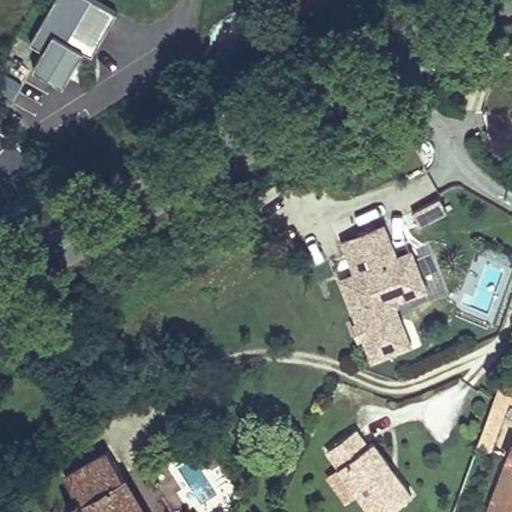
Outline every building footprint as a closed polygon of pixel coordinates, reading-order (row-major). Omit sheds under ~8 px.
[(116,11),(96,0),(54,0),(30,41),(43,49),(33,66),(63,83),(83,49),(92,54),(116,11)] [(440,196),(412,211),(420,225),(447,210),(440,196)] [(397,258),(384,224),(343,241),(356,273),(341,279),(358,323),(354,325),(354,332),(359,339),(364,337),(373,360),(411,345),(397,311),(394,304),(397,297),(403,300),(408,289),(424,282),(412,252),(397,258)] [(424,282),(408,289),(403,300),(427,290),(424,282)] [(394,304),(397,311),(403,300),(397,297),(394,304)] [(327,449),(339,466),(359,492),(373,511),(387,511),(411,495),(394,471),(390,474),(386,468),(390,465),(373,441),(367,445),(355,429),(327,449)] [(144,511),(108,450),(65,475),(78,497),(65,504),(70,511),(78,511),(84,508),(86,511),(144,511)] [(511,511),(511,451),(489,511),(511,511)] [(394,471),(390,465),(386,468),(390,474),(394,471)] [(359,492),(339,466),(327,474),(347,501),(359,492)]
